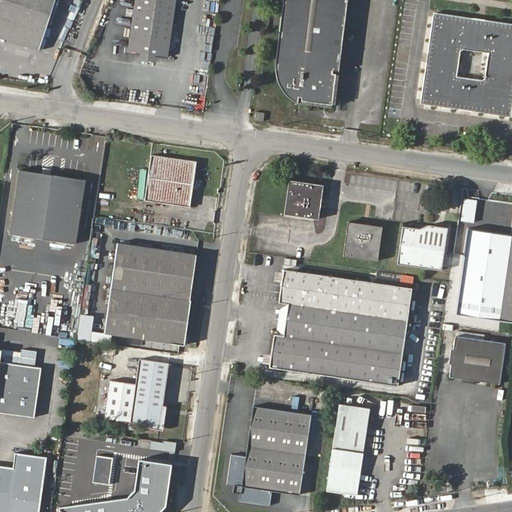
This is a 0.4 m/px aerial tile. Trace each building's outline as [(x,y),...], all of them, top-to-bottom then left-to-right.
[(0,0),(0,40),(33,52),(49,0),(0,0)] [(139,0),(132,50),(172,56),(180,0),(139,0)] [(329,98),(333,67),(331,66),(332,62),(339,62),(347,0),(284,0),(275,67),(277,75),(278,79),(280,83),(282,87),(285,90),(288,94),(292,96),(293,91),(299,92),(298,94),(329,98)] [(511,20),(436,9),(422,100),(511,114),(511,113),(511,20)] [(338,68),(333,67),(329,98),(334,98),(338,68)] [(328,102),(329,98),(298,94),(297,98),(328,102)] [(257,118),(264,119),(265,111),(258,110),(257,118)] [(154,153),(147,198),(190,204),(196,160),(154,153)] [(21,167),(13,229),(79,239),(87,177),(21,167)] [(287,179),(282,213),(317,218),(322,184),(287,179)] [(347,220),(343,254),(375,259),(379,225),(347,220)] [(403,223),(397,261),(441,267),(447,224),(429,221),(419,226),(403,223)] [(511,233),(506,232),(497,231),(471,227),(457,310),(511,318),(511,233)] [(116,236),(103,328),(185,340),(191,294),(189,294),(196,248),(116,236)] [(287,299),(283,331),(274,333),(269,364),(397,382),(411,286),(284,266),(279,295),(287,299)] [(505,339),(455,333),(449,373),(499,380),(505,339)] [(0,411),(38,417),(45,368),(5,362),(7,351),(0,350),(0,411)] [(138,356),(130,419),(160,423),(169,361),(138,356)] [(360,492),(372,405),(340,401),(327,487),(360,492)] [(233,452),(228,482),(233,483),(239,491),(238,498),(268,503),(270,488),(297,492),(308,425),(250,416),(245,453),(233,452)] [(0,511),(41,511),(49,457),(20,454),(18,467),(0,464),(0,511)] [(79,485),(107,505),(114,497),(118,499),(113,505),(122,511),(130,511),(141,497),(127,487),(122,493),(119,491),(126,482),(97,461),(79,485)]
